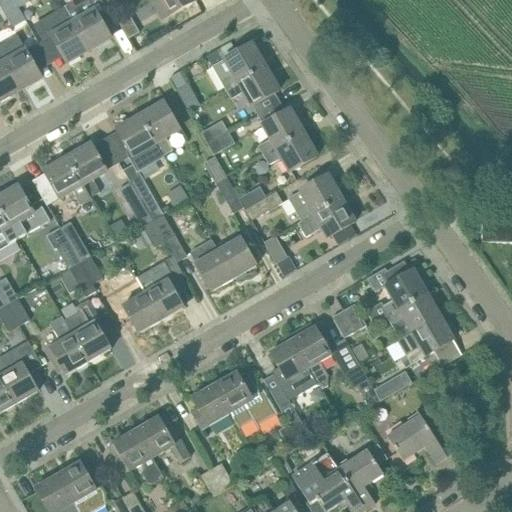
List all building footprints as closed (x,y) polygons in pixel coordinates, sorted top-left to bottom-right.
[(22,16),(13,0),(0,0),(0,5),(10,23),(22,16)] [(29,0),(13,0),(22,16),(31,32),(43,25),(34,9),(29,0)] [(72,3),(64,8),(89,52),(111,39),(103,25),(111,20),(99,0),(91,0),(89,1),(88,0),(86,0),(74,7),(72,3)] [(197,2),(195,0),(159,0),(169,17),(197,2)] [(89,52),(64,8),(53,14),(62,30),(50,36),(67,64),(89,52)] [(127,12),(116,18),(128,40),(139,33),(129,16),(127,12)] [(42,79),(26,51),(18,36),(0,46),(0,57),(20,91),(42,79)] [(226,91),(265,68),(252,45),(225,60),(233,74),(220,82),(226,91)] [(0,102),(20,91),(0,57),(0,102)] [(252,107),(262,102),(279,92),(265,68),(226,91),(231,100),(244,93),(252,107)] [(200,106),(198,102),(188,85),(176,91),(188,112),(200,106)] [(179,129),(174,121),(164,104),(141,117),(163,156),(172,150),(165,137),(179,129)] [(264,157),(303,134),(290,110),(262,126),(270,139),(258,146),(264,157)] [(141,117),(117,131),(118,132),(127,148),(132,156),(139,169),(153,161),(163,156),(141,117)] [(207,145),(229,132),(222,120),(200,133),(207,145)] [(207,145),(214,157),(236,144),(229,132),(207,145)] [(317,158),(303,134),(264,157),(269,165),(281,158),(289,173),(317,158)] [(106,171),(101,163),(91,145),(68,159),(90,198),(100,192),(92,179),(106,171)] [(45,174),(54,190),(59,198),(73,190),(81,204),(90,198),(68,159),(66,156),(42,169),(45,174)] [(215,184),(226,177),(214,157),(203,163),(215,184)] [(328,176),(301,192),(288,199),(302,223),(341,200),(328,176)] [(142,177),(131,183),(152,221),(163,215),(160,209),(151,193),(142,177)] [(239,200),(226,177),(215,184),(228,206),(229,205),(233,214),(244,209),(239,200)] [(141,228),(152,221),(131,183),(120,190),(141,228)] [(33,213),(18,187),(0,197),(0,209),(18,241),(50,222),(42,208),(33,213)] [(260,187),(239,200),(244,209),(245,208),(245,209),(266,197),(260,187)] [(252,222),(252,221),(283,204),(277,193),(267,199),(266,197),(245,209),(252,222)] [(355,223),(341,200),(302,223),(298,225),(305,238),(322,229),(328,239),(332,236),(338,247),(357,236),(351,225),(355,223)] [(0,250),(18,241),(0,209),(0,250)] [(163,215),(152,221),(165,243),(176,263),(187,256),(176,237),(164,215),(163,215)] [(141,229),(142,228),(154,249),(165,243),(152,221),(141,228),(141,229)] [(60,229),(67,242),(80,264),(91,257),(79,236),(71,223),(60,229)] [(240,238),(218,250),(234,280),(257,267),(240,238)] [(265,244),(266,247),(276,265),(287,258),(276,238),(265,244)] [(191,254),(187,256),(192,265),(195,263),(202,275),(212,292),(234,280),(218,250),(213,241),(191,254)] [(57,248),(65,263),(54,271),(57,277),(69,270),(80,264),(67,242),(57,248)] [(103,279),(91,257),(80,264),(92,285),(103,279)] [(137,278),(139,280),(161,321),(184,309),(168,282),(174,279),(164,263),(137,278)] [(92,285),(80,264),(69,270),(81,291),(82,291),(86,298),(96,292),(92,285)] [(375,325),(387,318),(427,295),(420,284),(425,281),(419,270),(414,273),(413,272),(409,274),(403,264),(383,276),(388,286),(386,287),(394,301),(383,307),(382,304),(368,312),(375,325)] [(0,293),(8,307),(18,300),(6,279),(0,282),(0,293)] [(139,334),(161,321),(139,280),(122,289),(129,301),(122,305),(139,334)] [(412,334),(440,318),(427,295),(387,318),(393,328),(405,321),(412,334)] [(18,300),(8,307),(19,327),(30,321),(18,300)] [(80,313),(65,321),(72,334),(89,363),(111,351),(96,324),(100,321),(90,304),(89,302),(77,308),(80,313)] [(354,306),(343,312),(355,333),(367,327),(354,306)] [(8,307),(0,311),(0,319),(8,333),(19,327),(8,307)] [(343,312),(332,318),(344,339),(355,333),(343,312)] [(66,376),(89,363),(72,334),(65,321),(62,317),(50,324),(60,341),(50,347),(50,348),(45,351),(53,365),(58,362),(66,376)] [(406,369),(411,366),(453,341),(440,318),(412,334),(398,342),(406,356),(400,360),(406,369)] [(321,362),(331,356),(329,352),(315,328),(313,329),(311,324),(299,331),(302,336),(293,341),(321,390),(328,386),(328,376),(321,362)] [(284,346),(270,354),(280,371),(286,382),(287,382),(290,386),(301,380),(306,389),(308,389),(317,383),(293,341),(284,346)] [(28,342),(0,358),(0,377),(16,405),(38,392),(28,375),(42,367),(28,342)] [(405,372),(374,391),(380,401),(381,402),(412,384),(405,372)] [(237,373),(214,386),(231,414),(230,414),(239,430),(240,429),(239,427),(252,419),(256,425),(275,414),(276,416),(278,416),(264,391),(262,392),(264,394),(260,396),(250,377),(248,378),(250,380),(243,384),(237,373)] [(368,408),(380,401),(374,391),(364,374),(350,382),(354,390),(357,389),(368,408)] [(0,414),(16,405),(0,377),(0,414)] [(230,414),(231,414),(214,386),(192,399),(198,409),(191,413),(201,430),(208,426),(208,427),(230,414)] [(190,458),(175,432),(165,415),(136,431),(152,459),(171,448),(180,464),(190,458)] [(447,458),(436,441),(420,418),(388,439),(404,463),(424,449),(435,465),(447,458)] [(299,420),(290,426),(301,446),(311,441),(299,420)] [(290,426),(278,433),(290,453),(301,446),(290,426)] [(152,459),(136,431),(107,448),(123,475),(130,472),(144,464),(146,468),(143,469),(142,474),(147,484),(152,485),(163,478),(152,459)] [(380,445),(349,464),(347,460),(337,466),(365,511),(375,505),(364,488),(385,476),(379,466),(389,460),(380,445)] [(352,511),(364,511),(365,511),(337,466),(336,467),(329,455),(293,477),(314,510),(320,506),(324,511),(326,511),(345,501),(352,511)] [(103,488),(97,477),(87,460),(61,474),(82,511),(97,511),(105,507),(106,507),(104,495),(101,489),(103,488)] [(234,485),(222,464),(212,470),(224,491),(234,485)] [(224,491),(212,470),(201,476),(213,497),(224,491)] [(82,511),(61,474),(35,489),(48,511),(82,511)] [(123,498),(131,511),(145,511),(134,492),(123,498)] [(131,511),(123,498),(113,504),(117,511),(131,511)] [(250,504),(252,509),(254,511),(296,511),(295,510),(290,503),(289,504),(276,511),(272,511),(264,498),(251,506),(250,504)]
